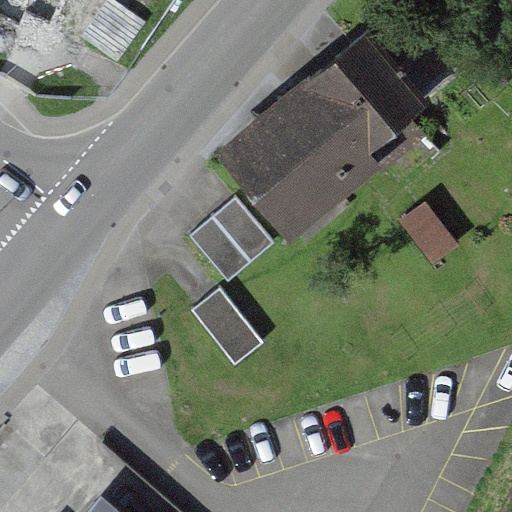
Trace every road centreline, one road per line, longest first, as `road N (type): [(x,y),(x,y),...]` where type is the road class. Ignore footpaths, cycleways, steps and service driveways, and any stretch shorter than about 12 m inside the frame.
road 1 (primary): [(82,218),(274,0)]
road 2 (primary): [(0,313),(82,218)]
